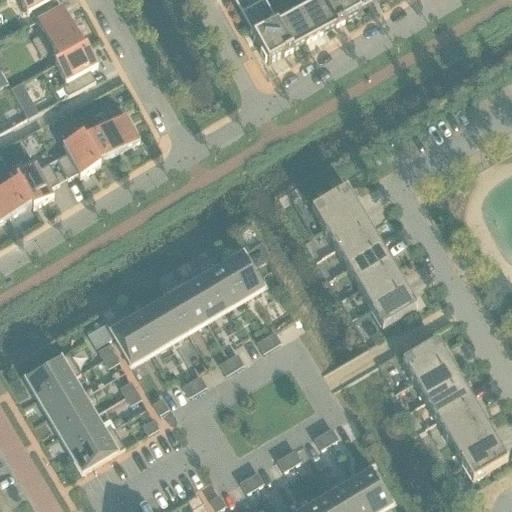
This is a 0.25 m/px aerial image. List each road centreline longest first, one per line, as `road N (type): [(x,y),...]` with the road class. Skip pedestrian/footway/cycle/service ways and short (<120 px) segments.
road 1 (residential): [(511,390),(392,187),(511,117)]
road 2 (residential): [(209,447),(228,478),(332,419),(294,353),(191,418)]
road 3 (residential): [(453,0),(260,114)]
road 4 (residential): [(188,158),(0,270)]
road 5 (residential): [(188,158),(100,0)]
road 6 (residential): [(260,114),(197,0)]
road 7 (residential): [(100,511),(209,447)]
